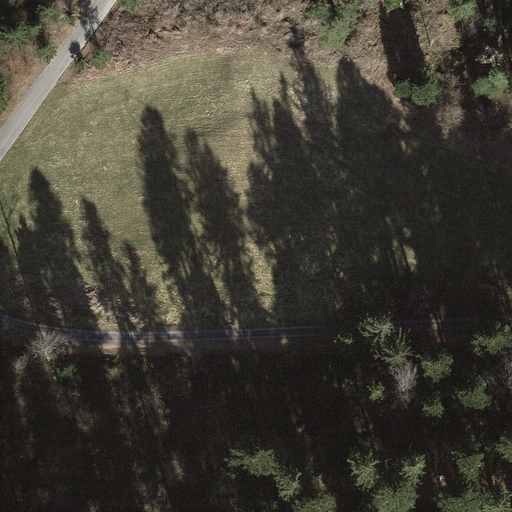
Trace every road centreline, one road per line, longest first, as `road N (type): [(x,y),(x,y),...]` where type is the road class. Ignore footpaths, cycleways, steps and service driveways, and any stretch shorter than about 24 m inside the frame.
road 1 (track): [(0,309),(233,341),(511,330)]
road 2 (track): [(0,148),(58,69),(95,0)]
